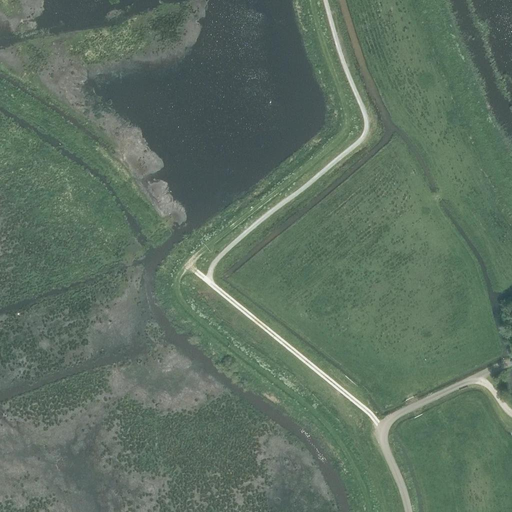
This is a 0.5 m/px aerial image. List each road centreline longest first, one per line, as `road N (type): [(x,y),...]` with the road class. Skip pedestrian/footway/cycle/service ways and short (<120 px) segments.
road 1 (track): [(311,0),(345,106),(345,130),(175,283),(190,313),(328,427),(368,511)]
road 2 (unclassified): [(408,511),(381,428),(491,370)]
road 3 (track): [(428,0),(511,184)]
